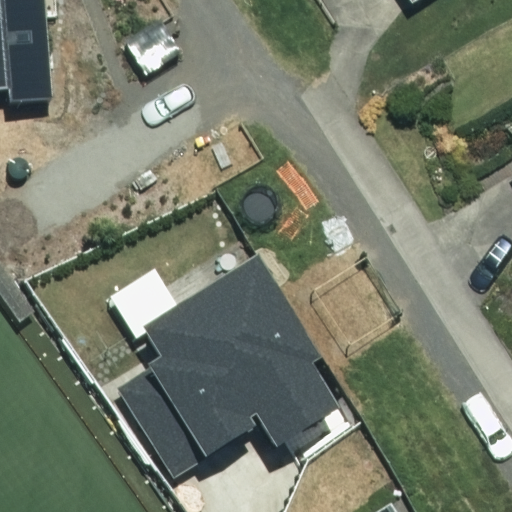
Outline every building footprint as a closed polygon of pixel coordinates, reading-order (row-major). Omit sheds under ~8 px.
[(416,0),(381,0),(392,16),(416,0)] [(511,168),(495,179),(511,206),(511,168)] [(188,202),(132,225),(184,348),(240,326),(188,202)] [(177,427),(203,452),(235,422),(208,395),(177,427)] [(276,511),(277,507),(252,502),(250,511),(276,511)]
